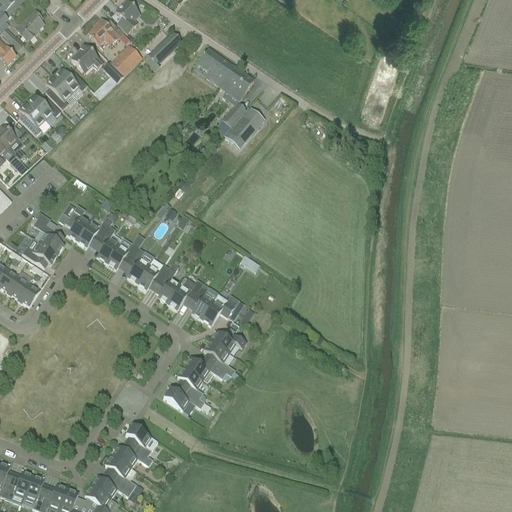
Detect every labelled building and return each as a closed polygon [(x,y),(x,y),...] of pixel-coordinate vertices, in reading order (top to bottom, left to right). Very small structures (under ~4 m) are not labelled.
[(0,0),(0,7),(5,12),(7,10),(14,3),(10,0),(0,0)] [(116,27),(123,34),(126,38),(137,27),(133,24),(139,18),(126,4),(114,16),(121,22),(116,27)] [(15,33),(19,37),(25,44),(26,43),(28,44),(34,38),(33,37),(42,28),(32,17),(15,33)] [(154,26),(160,32),(167,26),(161,20),(154,26)] [(101,23),(87,37),(98,49),(103,44),(109,49),(122,36),(116,30),(112,34),(101,23)] [(0,27),(0,35),(11,46),(15,42),(0,27)] [(142,63),(154,76),(159,71),(156,68),(181,45),(172,36),(142,63)] [(0,63),(6,69),(15,60),(11,56),(12,55),(15,52),(10,47),(7,49),(6,48),(5,50),(4,51),(0,47),(0,63)] [(70,63),(83,77),(92,69),(96,73),(101,68),(97,64),(97,63),(84,49),(81,51),(82,52),(70,63)] [(115,62),(109,67),(122,80),(128,75),(141,62),(127,49),(115,62)] [(197,67),(193,72),(204,80),(217,90),(232,70),(207,52),(201,61),(197,67)] [(109,66),(102,72),(115,86),(122,80),(109,67),(109,66)] [(232,70),(217,90),(239,105),(247,93),(253,85),(232,70)] [(61,72),(53,80),(71,98),(77,92),(81,95),(86,89),(69,72),(65,76),(61,72)] [(71,98),(53,80),(45,88),(49,92),(44,96),(62,114),(67,108),(64,105),(71,98)] [(34,98),(26,106),(44,124),(51,118),(54,121),(60,115),(43,98),(38,102),(34,98)] [(44,124),(26,106),(18,114),(22,118),(18,122),(36,139),(41,133),(38,130),(44,124)] [(253,106),(249,111),(256,117),(260,112),(253,106)] [(237,107),(221,125),(208,140),(216,147),(229,131),(245,114),(237,107)] [(250,112),(225,141),(238,153),(263,124),(250,112)] [(2,129),(0,131),(0,145),(6,152),(12,158),(22,148),(20,145),(25,140),(18,133),(17,133),(11,138),(2,129)] [(0,145),(0,166),(4,162),(8,166),(15,160),(12,158),(6,152),(0,145)] [(194,152),(202,160),(207,155),(199,147),(194,152)] [(15,160),(8,166),(20,179),(27,172),(15,160)] [(64,227),(71,232),(66,238),(76,245),(89,226),(80,220),(84,214),(77,209),(74,214),(73,213),(68,221),(62,217),(57,225),(63,229),(64,227)] [(162,209),(158,214),(163,218),(167,213),(162,209)] [(170,211),(167,215),(174,220),(177,216),(170,211)] [(33,221),(36,223),(45,229),(49,223),(37,215),(33,221)] [(110,216),(106,221),(111,224),(115,219),(110,216)] [(177,228),(183,232),(188,223),(182,219),(177,228)] [(89,226),(76,245),(86,252),(93,240),(98,244),(108,230),(109,230),(112,225),(111,224),(106,221),(106,220),(98,232),(89,226)] [(45,229),(36,223),(32,229),(44,236),(37,246),(57,259),(63,249),(60,247),(64,241),(45,229)] [(108,230),(98,244),(104,248),(95,260),(105,267),(118,248),(109,241),(114,234),(109,230),(108,230)] [(25,251),(21,257),(43,272),(47,267),(50,269),(57,259),(37,246),(32,242),(25,251)] [(118,248),(105,267),(115,274),(123,262),(128,265),(138,252),(132,248),(127,254),(118,248)] [(138,252),(128,265),(134,269),(126,281),(136,287),(149,268),(139,262),(143,256),(138,252)] [(15,257),(13,261),(10,265),(17,269),(20,265),(18,264),(20,260),(15,257)] [(243,259),(239,266),(244,269),(248,262),(243,259)] [(168,272),(159,286),(164,289),(156,301),(166,308),(179,288),(170,282),(178,271),(171,267),(168,272)] [(149,268),(136,287),(146,294),(154,282),(159,286),(168,272),(162,268),(158,274),(149,268)] [(6,272),(0,280),(0,291),(6,295),(17,279),(6,272)] [(17,279),(6,295),(5,296),(10,300),(11,298),(17,302),(28,286),(17,279)] [(179,288),(166,308),(176,314),(188,297),(193,300),(202,288),(196,284),(193,287),(184,281),(179,288)] [(28,286),(17,302),(16,304),(21,307),(22,306),(28,310),(39,294),(28,286)] [(202,288),(193,300),(199,304),(190,317),(200,323),(213,304),(204,298),(208,291),(202,288)] [(213,304),(200,323),(210,330),(219,316),(227,321),(233,311),(239,315),(243,308),(230,299),(227,303),(218,297),(213,304)] [(244,319),(240,325),(245,328),(249,322),(244,319)] [(216,334),(209,344),(228,357),(235,348),(241,352),(245,346),(233,337),(229,343),(216,334)] [(228,357),(209,344),(202,354),(216,363),(213,368),(212,368),(225,377),(230,381),(233,375),(234,374),(222,366),(228,357)] [(189,361),(183,370),(202,383),(208,374),(221,383),(222,382),(224,383),(226,383),(229,382),(230,381),(225,377),(212,368),(213,368),(207,364),(204,370),(189,361)] [(202,383),(183,370),(176,380),(189,389),(185,394),(198,403),(203,406),(205,403),(204,399),(202,398),(202,397),(196,393),(202,383)] [(233,375),(230,381),(235,384),(239,379),(233,375)] [(198,403),(185,394),(182,400),(169,391),(162,401),(182,414),(188,405),(199,412),(204,406),(203,406),(198,403)] [(151,441),(131,428),(124,438),(137,447),(134,452),(147,460),(150,455),(144,451),(151,441)] [(117,449),(111,459),(130,472),(136,463),(148,470),(152,464),(147,460),(134,452),(130,458),(117,449)] [(130,472),(111,459),(104,469),(117,477),(113,483),(131,495),(135,489),(124,481),(130,472)] [(0,467),(0,500),(4,502),(9,487),(3,485),(9,471),(0,467)] [(158,476),(163,480),(167,474),(162,471),(158,476)] [(9,487),(4,502),(11,505),(13,498),(24,502),(32,480),(21,475),(15,490),(9,487)] [(97,479),(90,489),(110,502),(116,493),(127,501),(131,495),(113,483),(110,488),(97,479)] [(32,480),(24,502),(34,506),(31,511),(39,511),(44,501),(38,498),(43,484),(32,480)] [(44,501),(39,511),(46,511),(47,510),(51,511),(58,511),(66,493),(55,488),(50,503),(44,501)] [(136,488),(132,495),(138,499),(143,492),(136,488)] [(90,489),(84,499),(97,508),(94,511),(105,511),(104,511),(110,502),(90,489)] [(66,493),(58,511),(71,511),(72,511),(77,497),(66,493)] [(138,499),(132,495),(127,502),(133,506),(138,499)]
